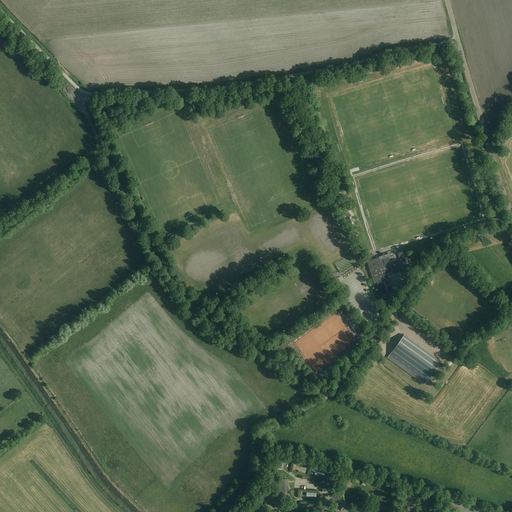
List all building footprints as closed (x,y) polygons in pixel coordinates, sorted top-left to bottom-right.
[(343,177),(342,174),(333,176),(336,190),(340,189),(339,184),(340,184),(338,178),(343,177)] [(380,260),(379,257),(367,261),(373,280),(374,284),(377,283),(382,300),(395,296),(387,273),(391,272),(392,274),(405,270),(404,267),(405,267),(406,267),(404,258),(399,260),(400,262),(396,263),(395,260),(390,262),(388,258),(380,260)] [(360,324),(351,311),(344,316),(353,329),(360,324)] [(352,345),(356,342),(338,313),(334,316),(336,319),(338,317),(340,320),(339,320),(342,324),(340,325),(352,345)] [(389,355),(387,357),(425,384),(441,362),(404,335),(389,355)] [(324,475),(326,470),(315,467),(313,472),(324,475)] [(290,489),(290,479),(282,480),(282,489),(290,489)] [(345,504),(343,495),(343,494),(340,495),(331,497),(332,502),(339,500),(340,505),(345,504)] [(270,501),(276,509),(282,504),(276,496),(270,501)] [(262,503),(258,498),(250,506),(251,507),(254,510),(262,503)]
